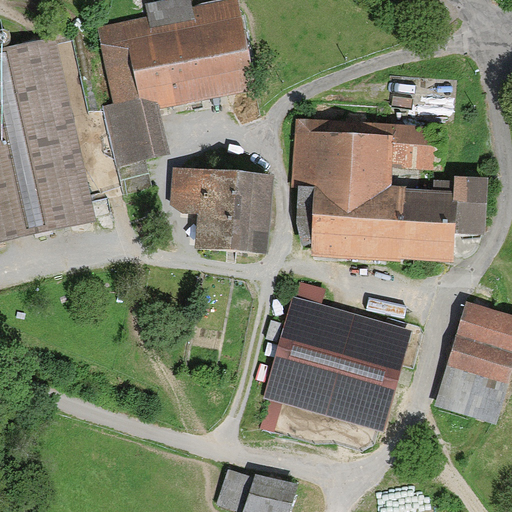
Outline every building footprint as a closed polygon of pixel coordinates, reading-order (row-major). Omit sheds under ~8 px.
[(99,28),(112,102),(103,104),(117,168),(169,156),(159,112),(256,94),(239,2),(193,11),(191,0),(161,0),(145,2),(147,19),(99,28)] [(0,49),(0,237),(95,216),(56,37),(0,49)] [(489,184),(434,181),(433,195),(399,193),(400,173),(444,175),(447,130),(295,121),(293,163),(294,163),(292,193),(319,194),(315,259),(457,268),(459,236),(486,237),(489,184)] [(198,175),(169,172),(164,211),(194,214),(189,255),(265,263),(271,211),(274,179),(198,171),(198,175)] [(414,338),(296,301),(266,399),(384,435),(414,338)] [(438,406),(496,425),(511,373),(511,321),(469,308),(438,406)] [(288,511),(294,487),(221,470),(212,507),(234,511),(288,511)]
